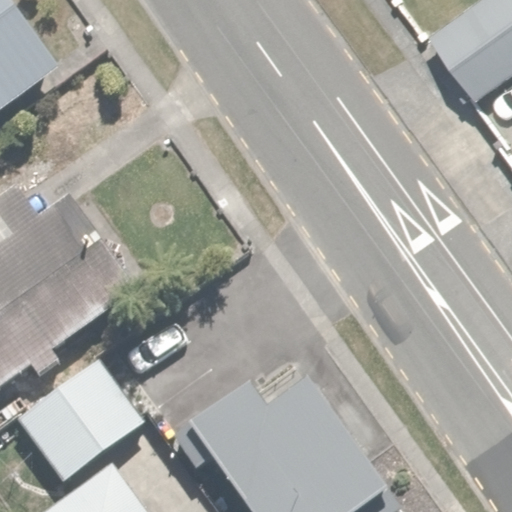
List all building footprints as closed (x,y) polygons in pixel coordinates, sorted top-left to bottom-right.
[(0,0),(0,112),(62,64),(10,0),(0,0)] [(511,64),(511,0),(473,0),(431,31),(476,91),(511,64)] [(0,381),(127,284),(67,207),(45,223),(12,180),(0,189),(0,381)] [(284,359),(185,431),(245,511),(387,511),(393,508),(284,359)] [(140,422),(97,364),(18,423),(61,480),(140,422)] [(178,511),(131,449),(48,511),(178,511)]
